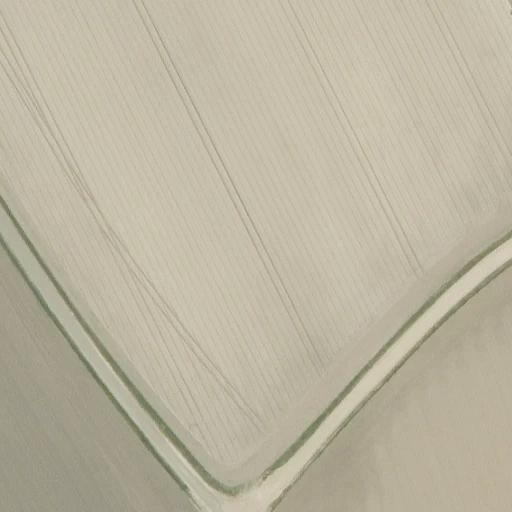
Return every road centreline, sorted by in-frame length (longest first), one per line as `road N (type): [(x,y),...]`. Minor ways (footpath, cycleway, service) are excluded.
road 1 (track): [(511,251),(429,316),(246,511)]
road 2 (unclassified): [(219,511),(127,403),(0,214)]
